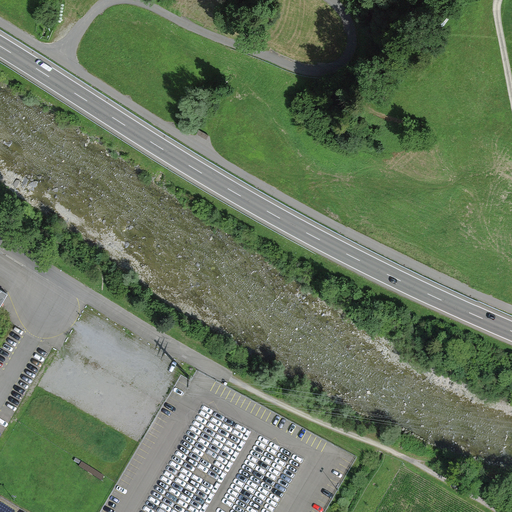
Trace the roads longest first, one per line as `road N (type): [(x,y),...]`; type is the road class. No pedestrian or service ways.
road 1 (unclassified): [(511,311),(277,197),(0,22)]
road 2 (trunk): [(511,329),(238,195),(0,46)]
road 3 (residential): [(0,235),(225,369)]
road 4 (unknown): [(247,451),(247,419),(236,405),(210,398),(183,408),(123,511)]
road 5 (unknown): [(0,387),(70,276)]
road 6 (residential): [(392,445),(505,511)]
road 7 (unknown): [(303,511),(312,493),(310,460),(300,448),(265,442),(247,451)]
